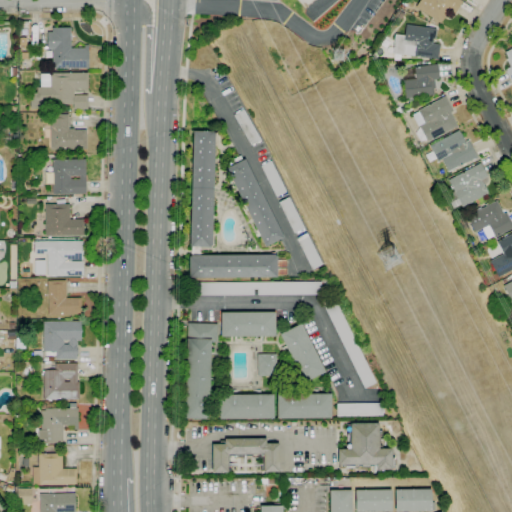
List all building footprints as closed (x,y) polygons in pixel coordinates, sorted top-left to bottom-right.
[(314,0),(305,8),(298,0),(314,0)] [(404,10),(399,6),(403,0),(408,4),(404,10)] [(440,23),(416,7),(420,0),(460,0),(462,1),(455,14),(448,10),(446,14),(440,23)] [(438,59),(414,56),(392,53),(394,34),(404,35),(405,24),(436,29),(435,39),(433,39),(432,44),(440,45),(438,59)] [(53,68),(52,49),(47,49),(47,32),(53,32),(53,28),(70,27),(70,48),(84,48),(84,45),(88,45),(89,68),(53,68)] [(511,80),(511,47),(503,51),(510,66),(504,69),(510,82),(511,80)] [(409,105),(408,98),(405,99),(403,80),(415,79),(413,67),(437,64),(439,79),(434,80),(435,88),(433,89),(434,95),(415,98),(415,105),(409,105)] [(19,76),(16,76),(10,76),(10,68),(16,68),(16,75),(17,75),(17,69),(19,69),(19,76)] [(88,109),(74,109),(74,104),(40,104),(40,108),(30,108),(30,92),(37,92),(37,87),(40,87),(40,74),(50,74),(50,73),(88,73),(88,89),(73,89),(74,96),(74,95),(87,95),(88,109)] [(427,142),(419,126),(418,126),(412,115),(418,112),(417,110),(446,96),(453,111),(450,112),(457,126),(427,142)] [(397,114),(394,108),(399,106),(402,112),(397,114)] [(251,145),(233,115),(243,109),(261,140),(251,145)] [(50,149),(50,115),(68,114),(68,129),(74,129),(74,130),(86,130),(86,149),(50,149)] [(448,172),(441,160),(437,162),(429,146),(458,130),(464,141),(468,140),(477,157),(448,172)] [(191,247),(190,247),(193,131),(213,131),(213,133),(215,133),(211,246),(210,246),(210,247),(200,247),(191,247)] [(265,247),(260,236),(256,238),(255,235),(257,234),(255,230),(256,229),(247,210),(246,210),(245,207),(242,209),(240,206),(244,204),(234,185),(233,186),(232,183),(230,184),(228,181),(231,179),(226,168),(228,167),(226,163),(240,155),(242,160),(245,159),(284,237),(265,247)] [(86,194),(52,194),(52,184),(45,184),(45,171),(52,171),(52,160),(85,159),(86,194)] [(276,197),(260,166),(271,160),(286,192),(276,197)] [(462,207),(448,180),(480,163),(487,176),(480,180),(483,186),(484,185),(487,191),(486,191),(487,193),(462,207)] [(294,234),(278,202),(289,197),(304,228),(294,234)] [(454,207),(451,202),(457,199),(460,204),(454,207)] [(487,239),(482,230),(489,226),(488,225),(474,233),(466,216),(475,212),(496,201),(503,214),(506,213),(511,224),(511,229),(495,238),(494,236),(487,239)] [(83,235),(45,235),(45,204),(69,204),(69,220),(83,220),(83,235)] [(312,270),(296,238),(307,233),(322,264),(312,270)] [(511,269),(498,277),(489,261),(502,254),(496,242),(511,233),(511,269)] [(83,275),(47,276),(47,254),(34,254),(34,241),(83,241),(83,259),(81,259),(81,261),(83,261),(83,275)] [(191,255),(191,247),(200,247),(200,253),(201,253),(201,255),(191,255)] [(201,255),(275,255),(275,256),(277,256),(277,260),(286,260),(286,266),(277,266),(277,268),(286,268),(286,275),(277,275),(277,277),(189,278),(189,257),(190,256),(190,255),(191,255),(201,255)] [(45,260),(33,260),(34,275),(45,274),(45,260)] [(48,315),(47,281),(65,280),(66,298),(81,298),(81,315),(48,315)] [(511,305),(510,301),(511,301),(503,285),(511,280),(511,305)] [(321,295),(314,295),(257,295),(257,289),(254,289),(254,295),(192,296),(192,282),(321,282),(321,295)] [(364,389),(323,305),(335,299),(376,383),(364,389)] [(511,316),(506,320),(501,310),(510,306),(511,309),(511,316)] [(275,336),(221,337),(221,312),(275,312),(275,336)] [(77,359),(55,359),(55,356),(45,356),(45,352),(43,352),(43,322),(81,321),(81,341),(76,341),(77,359)] [(209,419),(185,419),(187,323),(217,324),(216,342),(211,342),(209,419)] [(303,383),(279,334),(301,323),(325,372),(303,383)] [(16,349),(16,338),(25,338),(25,348),(16,349)] [(258,376),(257,354),(276,354),(276,375),(258,376)] [(79,400),(43,399),(43,371),(55,371),(55,363),(77,363),(77,382),(79,382),(79,400)] [(274,419),(219,419),(219,395),(273,394),(274,419)] [(331,418),(277,419),(277,394),(331,394),(331,418)] [(383,416),(336,417),(336,403),(383,403),(383,416)] [(47,446),(41,446),(41,444),(38,444),(38,434),(41,434),(41,408),(78,408),(78,430),(74,430),(74,426),(63,426),(63,443),(47,443),(47,446)] [(392,469),(377,469),(377,466),(369,466),(369,468),(362,468),(362,466),(357,466),(357,469),(354,469),(354,466),(345,466),(345,468),(339,468),(339,465),(338,465),(337,449),(347,449),(347,445),(349,445),(349,435),(346,435),(346,433),(349,433),(349,430),(347,430),(347,424),(350,424),(350,423),(378,423),(378,431),(382,431),(382,435),(379,435),(379,449),(391,449),(391,458),(394,458),(394,468),(392,468),(392,469)] [(228,472),(212,473),(212,444),(220,444),(219,441),(224,441),(224,439),(266,438),(266,444),(279,443),(279,472),(263,472),(263,471),(260,471),(260,466),(262,466),(262,457),(251,457),(251,455),(243,455),(243,457),(234,458),(234,456),(228,456),(229,466),(231,466),(231,471),(227,471),(228,472)] [(76,484),(38,485),(38,481),(32,481),(32,467),(38,467),(38,454),(61,453),(62,469),(76,469),(76,484)] [(5,481),(0,479),(0,472),(8,475),(5,481)] [(11,493),(2,490),(4,485),(7,486),(8,484),(14,487),(11,493)] [(25,504),(17,504),(17,489),(31,489),(31,503),(25,503),(25,504)] [(395,511),(394,490),(431,489),(431,511),(395,511)] [(351,511),(329,511),(329,490),(351,490),(351,511)] [(355,511),(355,490),(391,490),(391,511),(355,511)] [(39,511),(39,494),(75,494),(75,511),(39,511)] [(282,511),(260,511),(260,506),(273,506),(273,503),(281,503),(281,506),(282,506),(282,511)]
